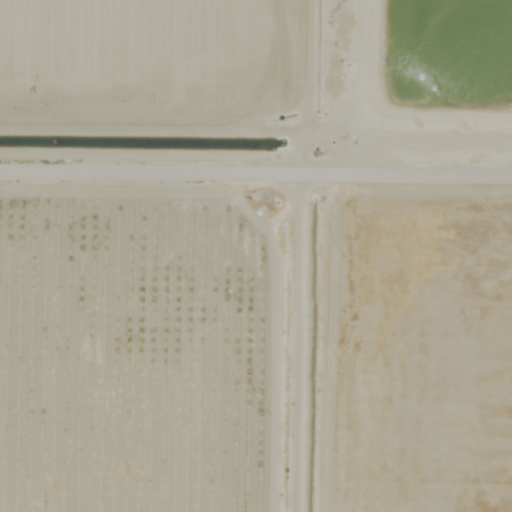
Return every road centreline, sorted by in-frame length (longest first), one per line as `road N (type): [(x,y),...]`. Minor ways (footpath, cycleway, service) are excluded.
road 1 (residential): [(0,156),(511,163)]
road 2 (residential): [(340,511),(346,0)]
